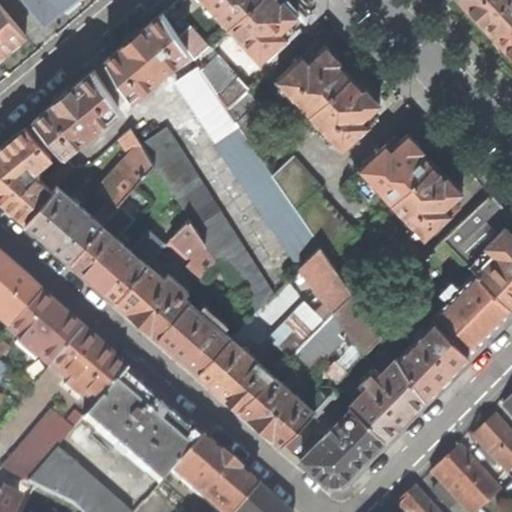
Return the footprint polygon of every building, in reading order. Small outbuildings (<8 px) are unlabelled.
[(29,0),(45,18),(64,3),(69,5),(75,0),(29,0)] [(203,0),(228,27),(256,0),(203,0)] [(282,0),(281,2),(279,0),(256,0),(228,27),(261,63),(287,38),(282,32),(298,17),(286,4),(282,0)] [(511,0),(459,0),(468,9),(465,12),(471,18),(480,28),(483,25),(494,37),(511,19),(511,0)] [(0,56),(8,50),(26,35),(0,4),(0,56)] [(106,59),(130,97),(188,50),(178,35),(162,12),(142,29),(141,27),(133,33),(125,40),(127,42),(106,59)] [(511,19),(494,37),(507,50),(506,51),(505,57),(509,60),(511,63),(511,19)] [(194,58),(209,45),(190,24),(178,35),(188,50),(194,58)] [(277,80),(309,114),(351,76),(339,65),(341,63),(331,52),(326,47),(309,61),(304,56),(277,80)] [(200,67),(227,108),(249,88),(216,52),(200,67)] [(238,124),(227,108),(200,67),(199,66),(176,81),(215,140),(238,124)] [(34,119),(63,153),(118,107),(94,69),(72,87),(71,87),(63,93),(56,99),(56,101),(34,119)] [(343,151),(369,126),(364,121),(380,105),(370,94),(365,89),(363,90),(351,76),(309,114),(343,151)] [(254,147),(279,124),(248,90),(250,89),(249,88),(227,108),(238,124),(254,147)] [(254,147),(238,124),(215,140),(213,142),(299,268),(300,267),(321,245),(296,209),(273,175),(254,147)] [(0,196),(1,197),(27,220),(52,189),(38,176),(39,168),(52,157),(27,126),(26,127),(25,126),(0,147),(0,196)] [(220,268),(227,279),(242,302),(251,316),(273,294),(240,244),(166,127),(141,143),(155,165),(188,217),(220,268)] [(105,205),(94,217),(102,224),(120,204),(155,165),(141,143),(132,128),(119,139),(129,154),(93,194),(105,205)] [(360,169),(392,203),(433,165),(422,153),(424,152),(415,142),(408,135),(392,150),(386,144),(374,156),(375,156),(360,169)] [(273,175),(296,209),(317,190),(321,186),(293,157),(273,175)] [(446,178),(433,165),(392,203),(425,239),(439,226),(452,214),(447,209),(463,194),(452,182),(447,177),(446,178)] [(72,258),(102,224),(94,217),(58,185),(53,189),(52,189),(27,220),(50,240),(61,250),(62,249),(72,258)] [(331,260),(357,235),(317,190),(296,209),(321,245),(331,260)] [(511,308),(511,217),(490,195),(442,239),(454,251),(475,272),(511,308)] [(120,204),(102,224),(118,238),(136,218),(120,204)] [(188,217),(166,242),(177,252),(182,246),(186,249),(179,257),(206,282),(220,268),(188,217)] [(102,224),(72,258),(81,266),(81,267),(90,275),(104,287),(105,286),(117,297),(147,263),(130,249),(118,238),(102,224)] [(149,228),(130,249),(147,263),(165,243),(149,228)] [(442,239),(433,248),(445,259),(454,251),(442,239)] [(331,260),(321,245),(300,267),(325,300),(315,310),(305,302),(270,338),(289,356),(294,351),(353,292),(331,260)] [(370,299),(391,282),(360,246),(339,263),(370,299)] [(0,322),(7,329),(37,295),(11,273),(0,262),(0,322)] [(138,315),(159,333),(189,301),(183,295),(187,290),(168,273),(164,278),(147,263),(117,297),(138,315)] [(211,296),(227,279),(220,268),(206,282),(202,287),(211,296)] [(493,328),(511,309),(511,308),(475,272),(458,289),(451,282),(440,293),(447,300),(432,316),(435,319),(469,353),(493,328)] [(383,335),(353,292),(294,351),(313,370),(343,337),(338,332),(345,325),(366,352),(383,335)] [(37,355),(49,365),(79,331),(60,315),(37,295),(7,329),(18,338),(15,342),(34,359),(37,355)] [(188,358),(200,369),(231,337),(222,330),(226,325),(217,317),(213,321),(207,317),(212,312),(204,305),(199,310),(189,301),(159,333),(179,351),(178,351),(181,354),(187,359),(188,358)] [(230,314),(242,325),(251,316),(242,302),(230,314)] [(465,357),(469,353),(435,319),(397,356),(425,397),(465,357)] [(81,394),(94,405),(124,371),(100,350),(79,331),(49,365),(65,380),(62,384),(78,398),(81,394)] [(227,392),(226,394),(240,406),(272,374),(231,337),(200,369),(219,385),(227,392)] [(404,419),(425,397),(397,356),(381,372),(376,367),(360,383),(364,388),(350,403),(353,406),(385,438),(404,419)] [(94,405),(82,418),(159,485),(170,471),(200,438),(155,398),(124,371),(94,405)] [(314,411),(272,374),(240,406),(258,421),(282,443),(303,422),(313,411),(314,411)] [(324,421),(345,399),(335,389),(314,411),(313,411),(324,421)] [(511,396),(503,405),(511,415),(511,396)] [(366,458),(385,438),(353,406),(301,459),(328,482),(342,482),(355,469),(356,470),(364,462),(367,459),(366,458)] [(50,410),(0,468),(27,481),(55,449),(73,429),(50,410)] [(503,469),(511,461),(511,435),(494,415),(485,424),(473,436),(484,448),(480,451),(492,464),(495,460),(503,469)] [(293,452),(312,432),(303,422),(282,443),(293,452)] [(228,462),(200,438),(170,471),(216,511),(234,511),(257,487),(228,462)] [(474,511),(499,489),(458,446),(442,460),(430,471),(440,482),(432,489),(449,507),(457,500),(467,511),(474,511)] [(129,511),(55,449),(27,481),(72,503),(79,511),(129,511)] [(0,511),(10,511),(18,495),(0,487),(0,511)] [(285,511),(257,487),(234,511),(285,511)] [(435,511),(414,489),(405,498),(398,504),(405,511),(435,511)]
